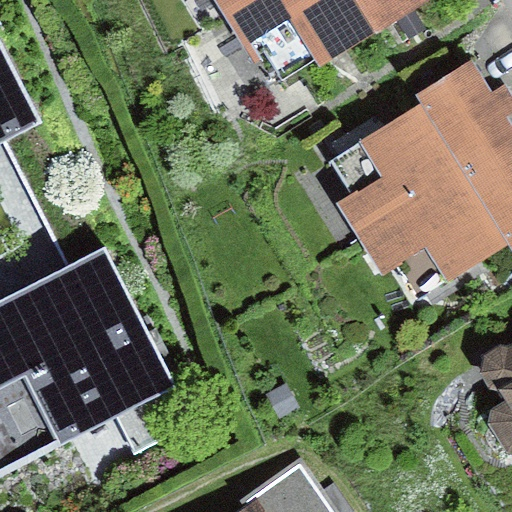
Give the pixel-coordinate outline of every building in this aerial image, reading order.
[(216,0),(241,42),(280,19),(312,74),(422,11),(416,0),(216,0)] [(0,55),(0,151),(38,132),(0,55)] [(385,182),(344,204),(380,268),(427,242),(448,281),(511,245),(511,129),(473,60),(405,98),(413,112),(362,141),(385,182)] [(110,257),(0,308),(0,470),(173,390),(110,257)] [(511,352),(481,369),(511,425),(511,352)] [(328,511),(307,478),(254,511),(328,511)]
